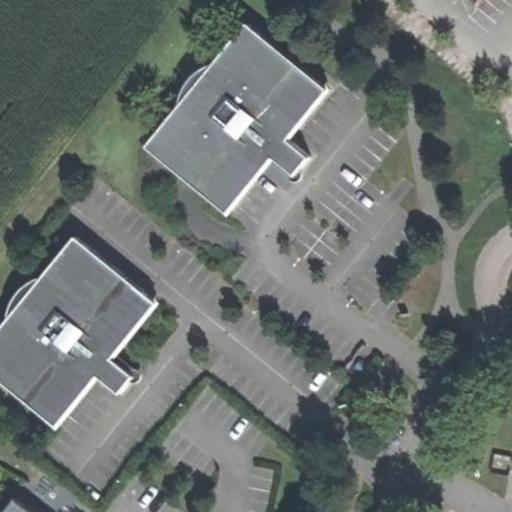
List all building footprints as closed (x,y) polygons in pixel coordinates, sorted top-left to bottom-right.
[(192,182),(222,207),(262,159),(268,153),(273,157),(282,164),(294,175),(302,166),(309,157),(288,139),(282,135),(291,123),(323,85),(248,23),(147,144),(192,182)] [(329,90),(323,85),(291,123),(282,135),(288,139),(329,90)] [(227,211),(273,157),(268,153),(262,159),(222,207),(227,211)] [(98,377),(119,393),(125,385),(134,374),(114,358),(106,352),(151,294),(75,234),(0,329),(0,378),(52,420),(91,371),(98,377)] [(158,299),(151,294),(106,352),(114,358),(158,299)] [(59,425),(98,377),(91,371),(52,420),(59,425)] [(31,511),(15,499),(4,511),(31,511)]
